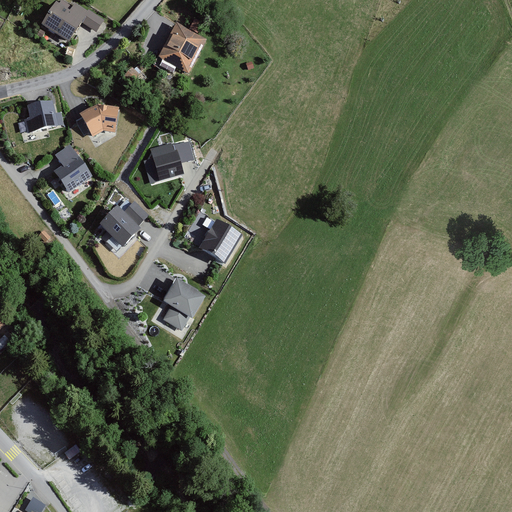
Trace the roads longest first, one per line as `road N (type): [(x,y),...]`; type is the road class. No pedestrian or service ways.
road 1 (residential): [(0,156),(106,292),(138,279),(210,153)]
road 2 (residential): [(0,94),(82,68),(152,0)]
